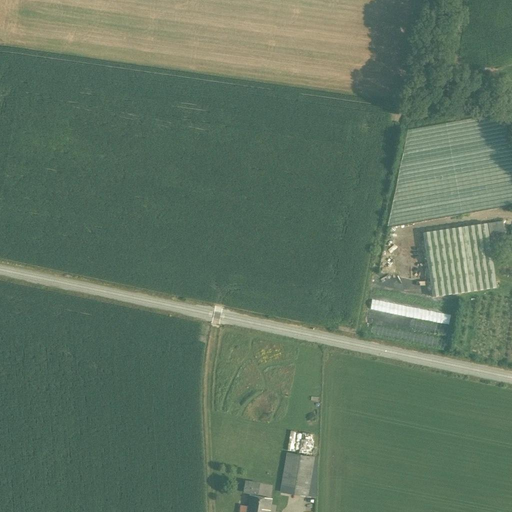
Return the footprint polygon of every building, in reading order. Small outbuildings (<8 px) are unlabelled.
[(488,223),(488,224),(490,240),(499,239),(497,222),(488,223)] [(496,288),(487,223),(423,233),(432,297),(496,288)] [(308,498),(315,458),(287,453),(280,492),(308,498)] [(251,493),(251,496),(256,497),(256,494),(258,494),(259,484),(244,482),(243,492),(251,493)] [(270,511),(272,499),(256,497),(251,496),(250,496),(246,511),(269,511),(270,511)]
